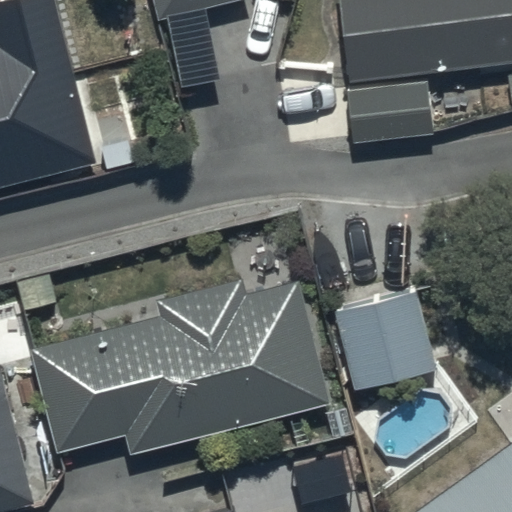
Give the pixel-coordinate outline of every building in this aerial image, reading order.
[(0,0),(0,189),(104,162),(60,0),(0,0)] [(151,0),(157,20),(235,0),(151,0)] [(511,0),(336,0),(347,84),(511,62),(511,0)] [(426,82),(346,90),(352,144),(432,136),(426,82)] [(159,318),(28,350),(54,454),(123,437),(127,453),(326,404),(296,284),(246,296),(242,281),(155,302),(159,318)] [(329,313),(350,393),(435,370),(413,290),(329,313)] [(0,510),(30,503),(0,387),(0,510)] [(511,511),(511,442),(413,511),(511,511)]
